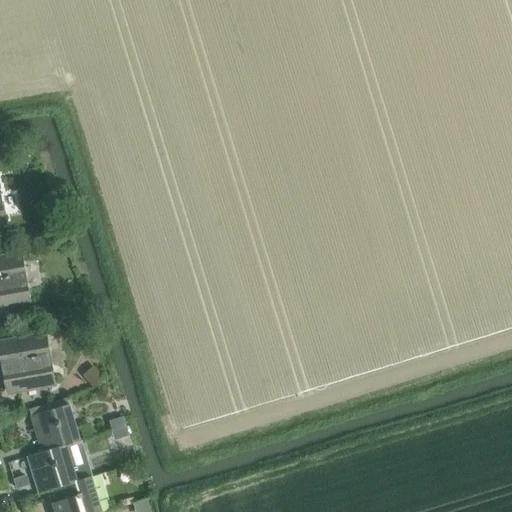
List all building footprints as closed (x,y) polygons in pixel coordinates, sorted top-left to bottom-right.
[(0,307),(30,302),(22,257),(0,261),(0,307)] [(0,347),(8,391),(55,382),(46,337),(0,346),(0,347)] [(94,367),(84,375),(95,388),(105,380),(94,367)] [(32,417),(43,452),(43,453),(68,445),(68,446),(82,441),(71,405),(32,417)] [(39,494),(54,489),(93,477),(93,476),(78,481),(68,446),(68,445),(43,453),(43,452),(28,457),(39,494)] [(138,468),(130,471),(133,481),(141,478),(138,468)] [(60,511),(103,511),(93,477),(54,489),(60,511)] [(133,498),(120,502),(122,507),(135,503),(133,498)]
